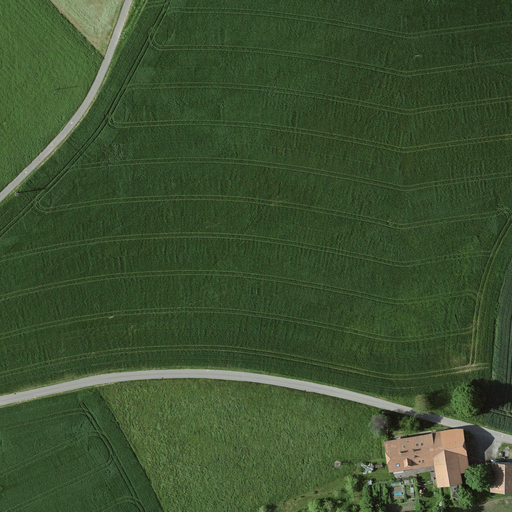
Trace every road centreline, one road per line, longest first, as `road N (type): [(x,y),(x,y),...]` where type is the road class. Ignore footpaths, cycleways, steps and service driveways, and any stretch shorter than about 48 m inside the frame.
road 1 (unclassified): [(0,401),(114,377),(242,376),(326,389),(511,439)]
road 2 (unclassified): [(0,197),(84,106),(128,0)]
